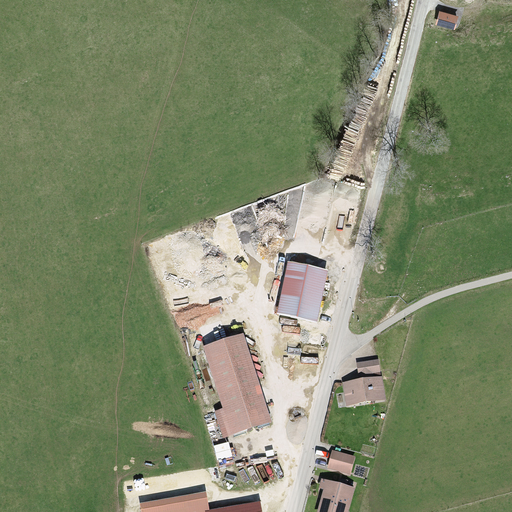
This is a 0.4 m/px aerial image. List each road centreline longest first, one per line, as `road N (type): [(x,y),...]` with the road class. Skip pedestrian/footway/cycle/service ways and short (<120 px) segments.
road 1 (tertiary): [(294,511),(426,0)]
road 2 (track): [(335,356),(430,298),(511,274)]
